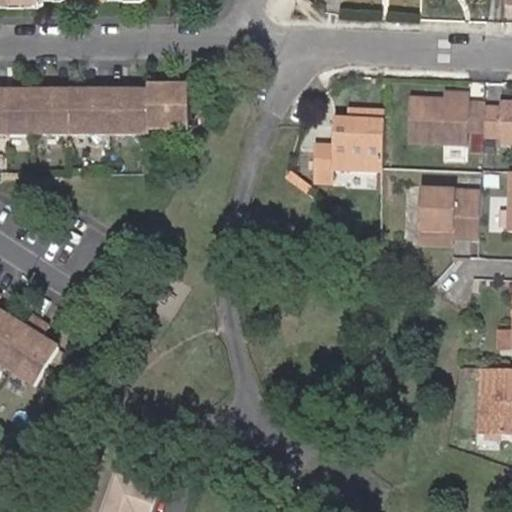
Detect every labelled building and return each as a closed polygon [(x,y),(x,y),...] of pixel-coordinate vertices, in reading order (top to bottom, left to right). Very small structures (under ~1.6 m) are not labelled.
[(71,94),(53,94),(48,93),(32,94),(19,94),(13,93),(0,93),(0,133),(32,134),(71,134),(108,135),(150,135),(150,130),(187,130),(187,88),(170,88),(164,88),(150,88),(150,93),(134,94),(128,94),(108,94),(91,94),(85,94),(71,94)] [(487,109),(487,105),(470,105),(470,102),(445,101),(411,100),(409,144),(468,146),(469,132),(486,133),(487,109)] [(486,133),(485,141),(501,141),(502,144),(511,144),(511,105),(504,105),(504,109),(487,109),(486,133)] [(333,170),(384,173),(384,170),(387,112),(355,112),(355,123),(348,122),(336,121),(335,151),(334,157),(315,157),(314,181),(333,182),(333,170)] [(453,235),(453,241),(468,241),(481,242),(484,186),(455,184),(455,193),(420,192),(419,232),(439,234),(453,235)] [(453,235),(439,234),(419,232),(417,245),(452,247),(453,241),(453,235)] [(0,367),(9,373),(34,388),(60,347),(48,340),(47,339),(44,344),(39,342),(43,336),(49,328),(40,323),(30,316),(23,325),(20,330),(17,328),(20,323),(10,316),(0,309),(0,367)] [(511,352),(511,331),(500,331),(499,351),(511,352)] [(47,339),(43,336),(39,342),(44,344),(47,339)] [(511,372),(483,372),(481,435),(511,437),(511,372)] [(150,511),(157,494),(117,478),(105,511),(150,511)]
